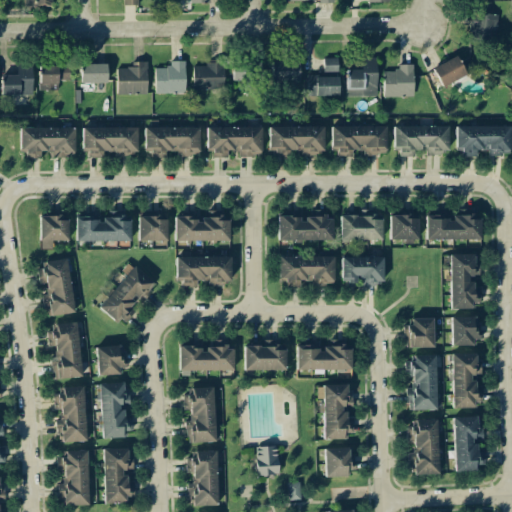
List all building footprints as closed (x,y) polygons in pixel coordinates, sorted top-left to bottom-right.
[(469,42),(495,43),(496,13),(465,12),(464,25),(469,25),(469,42)] [(465,74),(455,55),(431,68),(442,87),(465,74)] [(323,72),(337,71),(337,57),(323,58),(323,72)] [(344,69),(345,96),(376,95),(375,57),(360,58),(360,69),(344,69)] [(154,68),(154,94),(184,93),(184,60),(168,61),(168,68),(154,68)] [(297,60),(270,61),(271,82),(298,81),(297,60)] [(146,61),(135,61),(135,67),(116,68),(116,94),(146,94),(146,61)] [(0,95),(31,95),(31,62),(17,62),(17,74),(0,74),(0,95)] [(192,66),(192,89),(223,88),(222,62),(204,62),(204,65),(192,66)] [(261,84),(262,63),(231,62),(231,83),(261,84)] [(79,82),(105,83),(106,64),(80,63),(79,82)] [(39,90),(57,90),(57,80),(69,80),(68,64),(38,65),(39,90)] [(412,65),(396,64),(396,71),(382,71),(382,96),(412,97),(412,65)] [(337,76),(307,77),(307,95),(337,95),(337,76)] [(456,126),(456,157),(476,156),(476,150),(486,150),(487,155),(509,155),(508,125),(456,126)] [(267,127),(267,148),(274,148),(274,157),(289,157),(289,151),(300,150),(300,155),(322,154),(322,126),(267,127)] [(384,126),(330,127),(330,147),(336,147),(336,156),(351,156),(351,150),(362,150),(362,155),(384,154),(384,126)] [(447,154),(446,126),(392,126),(392,147),(398,146),(398,156),(414,156),(413,150),(424,150),(424,154),(447,154)] [(20,128),(20,158),(40,158),(40,151),(51,151),(51,157),(73,157),(73,127),(20,128)] [(135,127),(82,127),(82,157),(103,157),(103,151),(113,151),(113,156),(136,156),(135,127)] [(164,156),(164,151),(175,151),(175,157),(197,157),(198,127),(143,127),(143,156),(164,156)] [(260,127),(207,127),(207,157),(226,157),(226,151),(238,151),(238,156),(260,156),(260,127)] [(331,216),(300,216),(300,210),(288,210),(288,215),(276,216),(277,240),(331,239),(331,216)] [(228,240),(227,220),(221,220),(221,216),(200,216),(200,221),(195,221),(195,211),(186,211),(186,216),(173,216),(173,240),(228,240)] [(479,219),(473,219),(473,214),(448,215),(448,211),(424,211),(424,239),(479,239),(479,219)] [(129,221),(123,221),(123,214),(101,214),(102,221),(97,221),(97,212),(74,213),(75,241),(129,240),(129,221)] [(338,214),(339,240),(381,239),(380,213),(338,214)] [(388,216),(389,240),(417,239),(416,215),(388,216)] [(38,216),(38,249),(51,249),(51,240),(67,240),(67,216),(38,216)] [(137,241),(166,240),(165,216),(137,216),(137,241)] [(448,254),(449,309),(471,309),(471,303),(479,302),(479,287),(472,287),(472,276),(478,276),(477,254),(448,254)] [(174,257),(175,277),(181,277),(181,287),(197,287),(197,281),(207,281),(207,284),(229,284),(229,256),(174,257)] [(332,257),(278,256),(277,279),(284,279),(284,286),(302,287),(302,284),(332,284),(332,257)] [(381,256),(341,257),(342,286),(357,286),(357,285),(382,284),(381,256)] [(72,312),(65,258),(43,261),(44,267),(36,268),(38,284),(45,283),(46,292),(42,293),(45,316),(72,312)] [(154,285),(128,261),(120,270),(125,275),(98,304),(121,325),(134,311),(129,307),(138,297),(141,299),(154,285)] [(450,345),(472,345),(472,339),(479,339),(478,316),(450,317),(450,345)] [(431,318),(410,318),(410,325),(404,325),(404,347),(432,347),(431,318)] [(81,376),(75,324),(45,327),(47,342),(53,341),(54,352),(58,351),(59,357),(50,357),(53,379),(81,376)] [(178,371),(233,369),(232,346),(201,347),(201,340),(189,340),(189,345),(177,346),(178,371)] [(295,370),(349,369),(349,349),(342,349),(342,345),(322,345),(322,350),(318,350),(318,342),(295,342),(295,370)] [(119,374),(118,368),(124,368),(123,345),(95,346),(96,375),(119,374)] [(243,370),(284,369),(284,345),(243,346),(243,370)] [(450,406),(481,406),(480,386),(474,386),(474,377),(479,377),(478,352),(450,353),(450,406)] [(434,409),(433,354),(412,355),(412,361),(404,361),(404,376),(410,376),(411,383),(414,383),(414,389),(406,389),(407,398),(407,410),(434,409)] [(100,438),(129,437),(128,415),(124,415),(124,405),(129,405),(128,389),(123,389),(122,382),(98,383),(100,438)] [(346,439),(346,433),(352,432),(352,418),(343,418),(343,407),(351,406),(351,391),(346,391),(346,384),(321,384),(322,439),(346,439)] [(85,441),(83,387),(58,387),(59,393),(52,393),(53,409),(62,409),(62,420),(59,420),(60,442),(85,441)] [(186,442),(214,442),(212,389),(181,390),(182,410),(191,410),(192,420),(185,421),(186,442)] [(450,417),(451,458),(453,458),(453,471),(475,471),(475,465),(483,464),(482,449),(473,450),(473,439),(479,439),(478,416),(450,417)] [(436,474),(435,421),(405,421),(405,442),(415,441),(415,453),(407,453),(408,463),(412,463),(412,475),(436,474)] [(255,446),(256,475),(277,474),(276,445),(255,446)] [(348,470),(352,469),(352,447),(323,448),(324,477),(348,476),(348,470)] [(102,448),(103,503),(131,502),(131,481),(126,481),(126,470),(131,470),(131,448),(102,448)] [(86,505),(86,450),(64,450),(64,457),(56,457),(56,471),(63,471),(63,481),(60,481),(60,505),(86,505)] [(192,506),(216,505),(215,451),(187,451),(187,473),(191,473),(192,506)] [(300,499),(298,481),(286,483),(289,500),(300,499)]
